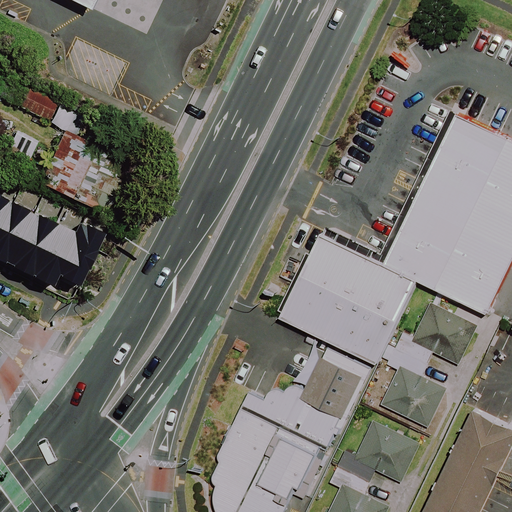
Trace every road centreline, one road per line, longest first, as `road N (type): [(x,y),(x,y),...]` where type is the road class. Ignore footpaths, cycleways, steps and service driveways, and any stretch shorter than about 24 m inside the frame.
road 1 (secondary): [(112,349),(208,184),(299,0)]
road 2 (secondary): [(352,0),(205,300)]
road 3 (secondary): [(205,300),(161,451),(156,511)]
road 4 (secondary): [(205,300),(85,472)]
